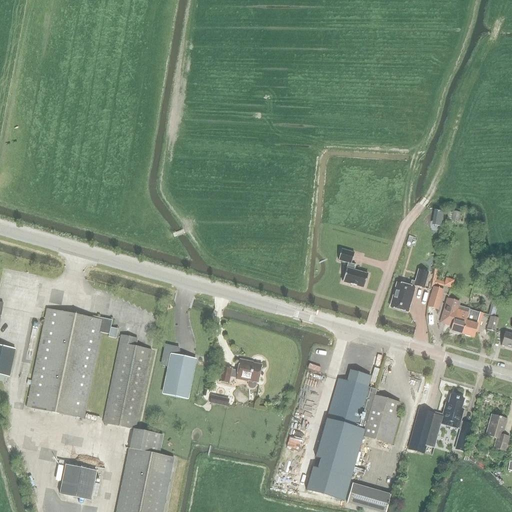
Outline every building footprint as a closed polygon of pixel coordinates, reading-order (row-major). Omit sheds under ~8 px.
[(460,213),(451,211),(450,221),(458,222),(460,213)] [(436,212),(434,227),(440,228),(442,213),(436,212)] [(354,253),(341,249),(338,260),(347,263),(342,282),(350,284),(356,286),(364,288),(367,275),(353,271),(355,265),(351,264),(354,253)] [(428,273),(418,271),(415,282),(411,281),(409,288),(396,284),(390,307),(407,312),(415,286),(423,289),(428,273)] [(453,288),(455,280),(446,277),(444,286),(453,288)] [(433,288),(427,307),(437,310),(443,291),(433,288)] [(452,327),(450,332),(462,335),(465,321),(468,310),(468,309),(458,306),(459,303),(455,302),(446,300),(442,316),(440,323),(452,327)] [(112,321),(96,317),(96,320),(46,310),(26,408),(83,419),(101,333),(108,335),(108,337),(115,339),(117,329),(110,328),(112,321)] [(482,314),(468,310),(465,321),(462,335),(473,338),(474,332),(477,332),(482,314)] [(498,318),(490,316),(487,330),(494,332),(498,318)] [(511,349),(511,335),(504,333),(501,346),(511,349)] [(103,423),(133,430),(135,430),(151,351),(135,347),(137,339),(121,336),(103,423)] [(9,377),(15,350),(0,346),(0,381),(6,383),(7,377),(9,377)] [(176,348),(165,346),(161,365),(168,367),(162,395),(187,400),(195,360),(178,356),(176,348)] [(257,383),(261,366),(248,363),(248,362),(239,360),(237,371),(231,370),(231,369),(222,367),(219,382),(228,384),(229,377),(236,378),(235,379),(247,382),(247,381),(248,381),(247,383),(247,384),(247,386),(248,388),(249,389),(251,389),(253,389),(254,388),(256,387),(257,383)] [(355,427),(364,429),(374,396),(376,390),(367,388),(367,387),(364,387),(365,382),(363,377),(360,374),(355,372),(350,374),(346,377),(345,381),(338,379),(326,419),(355,428),(355,427)] [(384,373),(379,388),(384,389),(389,374),(384,373)] [(364,429),(362,437),(391,445),(398,419),(395,418),(399,404),(374,396),(364,429)] [(463,400),(450,396),(448,404),(445,403),(441,417),(439,425),(458,430),(460,422),(463,411),(461,410),(463,400)] [(227,407),(228,401),(213,398),(212,404),(227,407)] [(433,414),(418,410),(407,450),(424,455),(426,446),(433,448),(441,417),(433,415),(433,414)] [(506,420),(491,415),(485,436),(496,439),(493,449),(505,452),(509,438),(502,436),(506,420)] [(471,425),(468,424),(462,423),(457,438),(467,441),(471,425)] [(286,452),(306,457),(312,432),(304,431),(305,427),(293,424),(286,452)] [(162,436),(135,430),(133,430),(115,511),(162,511),(173,458),(158,455),(162,436)] [(288,463),(301,466),(303,458),(290,455),(288,463)] [(90,502),(96,472),(65,466),(59,496),(90,502)] [(385,511),(390,495),(352,484),(346,503),(376,511),(385,511)]
